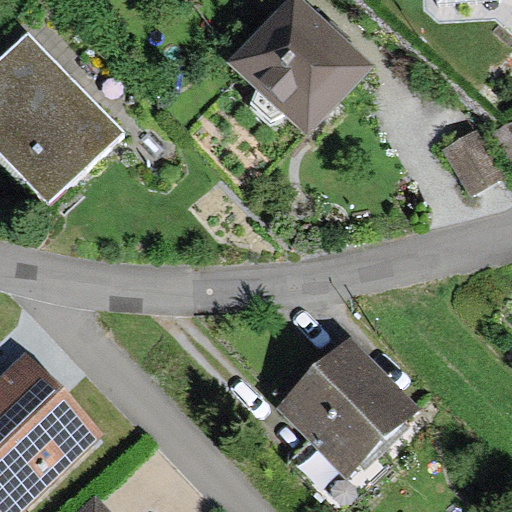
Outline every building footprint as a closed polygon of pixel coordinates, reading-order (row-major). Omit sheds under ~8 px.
[(256,87),(239,103),(265,129),(281,113),(301,133),(360,77),(295,11),(237,68),(256,87)] [(0,59),(0,154),(48,206),(126,130),(96,99),(30,31),(0,59)] [(470,133),(437,156),(465,196),(498,173),(470,133)] [(284,462),(334,511),(335,511),(362,486),(344,468),(404,408),(343,349),(328,365),(313,351),(270,395),(311,435),(284,462)] [(0,509),(2,511),(21,511),(105,437),(29,355),(2,380),(0,377),(0,509)]
